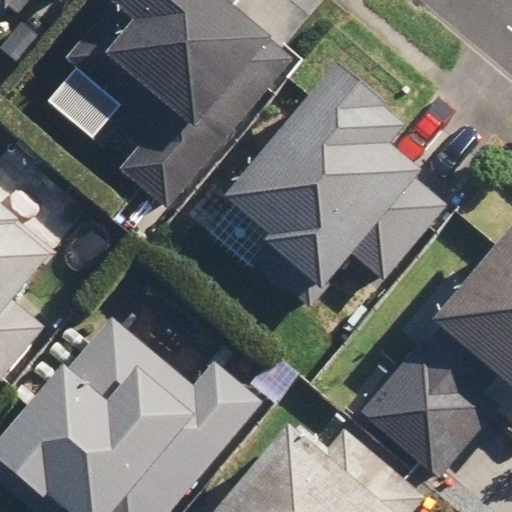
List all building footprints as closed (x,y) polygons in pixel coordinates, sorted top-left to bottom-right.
[(0,0),(0,26),(0,27),(24,0),(0,0)] [(211,0),(122,0),(65,71),(77,80),(48,115),(90,149),(106,130),(139,157),(118,182),(160,217),(212,153),(196,139),(265,53),(207,5),(211,0)] [(304,311),(413,186),(383,160),(397,144),(332,87),(217,219),(261,257),(253,267),(304,311)] [(12,233),(0,221),(0,332),(51,277),(8,238),(12,233)] [(383,367),(344,417),(437,489),(499,409),(511,418),(511,234),(399,380),(383,367)] [(193,396),(112,323),(0,448),(0,492),(22,511),(123,511),(192,435),(219,460),(262,412),(215,371),(193,396)] [(320,460),(288,433),(236,495),(214,476),(183,511),(420,511),(425,507),(403,488),(410,478),(348,426),(320,460)]
